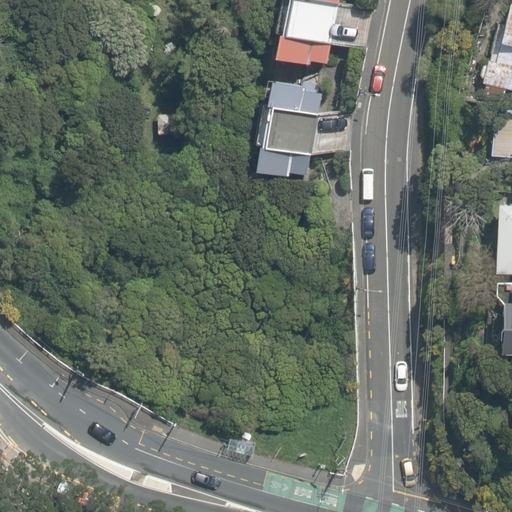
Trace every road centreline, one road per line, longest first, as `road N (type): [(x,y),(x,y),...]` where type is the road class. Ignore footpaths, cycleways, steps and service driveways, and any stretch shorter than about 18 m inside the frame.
road 1 (secondary): [(411,0),(390,165),(384,359),(392,511)]
road 2 (secondary): [(264,511),(160,486),(113,465),(0,387)]
